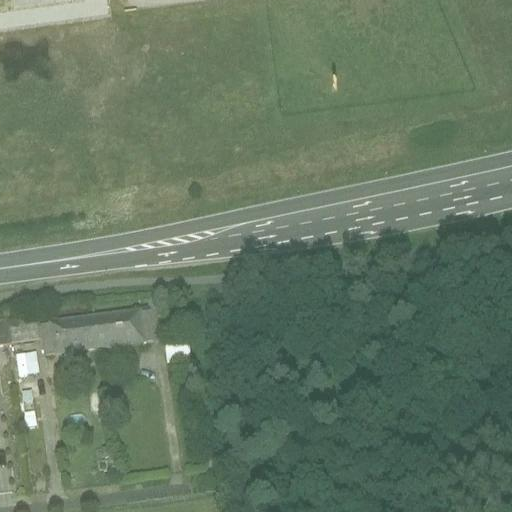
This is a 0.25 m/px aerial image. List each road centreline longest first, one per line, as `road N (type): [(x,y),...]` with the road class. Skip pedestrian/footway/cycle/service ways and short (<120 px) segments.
road 1 (primary): [(511,186),(0,272)]
road 2 (residential): [(35,511),(181,492)]
